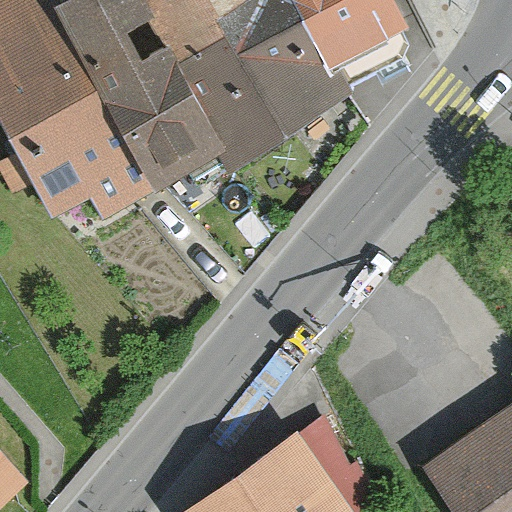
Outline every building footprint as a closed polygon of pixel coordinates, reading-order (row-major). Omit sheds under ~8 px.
[(50,0),(0,0),(0,115),(21,154),(0,165),(0,172),(15,200),(38,188),(58,225),(95,204),(108,227),(159,199),(59,16),(50,0)] [(145,0),(89,0),(59,16),(159,199),(177,189),(184,201),(239,171),(176,56),(152,69),(136,40),(160,27),(145,0)] [(176,56),(239,171),(357,107),(351,95),(314,27),(294,38),(273,0),(145,0),(160,27),(176,56)] [(273,0),(294,38),(314,27),(351,95),(406,65),(413,46),(408,36),(418,31),(401,0),(273,0)] [(511,511),(511,417),(431,472),(458,511),(511,511)] [(378,511),(327,423),(199,511),(378,511)] [(0,451),(0,511),(5,511),(33,489),(0,451)]
